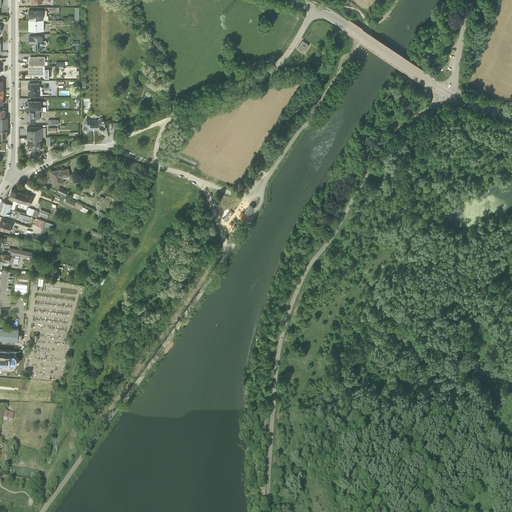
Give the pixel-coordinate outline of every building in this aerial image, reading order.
[(28,8),(28,18),(48,17),(48,13),(46,13),(46,8),(43,8),(28,8)] [(43,18),(28,18),(28,29),(43,28),(43,18)] [(29,34),(29,40),(32,40),(32,47),(42,47),(43,42),(45,42),(46,42),(47,41),(46,39),(46,38),(45,38),(42,38),(42,34),(29,34)] [(302,37),(297,44),(303,49),(308,41),(302,37)] [(48,59),(48,54),(44,54),(44,53),(36,53),(29,53),(29,56),(28,56),(28,63),(44,63),(44,59),(48,59)] [(49,70),(51,70),(51,65),(44,65),(44,63),(28,63),(28,72),(36,72),(44,72),(44,75),(49,75),(49,70)] [(28,93),(39,92),(39,88),(41,87),(42,86),(42,85),(41,84),(39,83),(39,81),(28,81),(28,93)] [(42,108),(42,98),(27,98),(27,102),(25,102),(25,108),(39,108),(42,108)] [(25,108),(25,118),(35,118),(35,116),(39,116),(39,108),(25,108)] [(85,123),(82,126),(86,130),(89,127),(97,127),(101,131),(106,126),(104,125),(104,121),(105,120),(102,114),(97,117),(89,117),(86,115),(82,121),(85,123)] [(27,124),(26,135),(42,135),(42,134),(45,134),(45,125),(42,125),(42,124),(27,124)] [(141,130),(122,138),(124,143),(143,136),(141,130)] [(27,135),(27,147),(40,147),(40,139),(42,139),(42,135),(27,135)] [(50,169),(53,183),(64,180),(62,175),(69,173),(68,166),(60,168),(60,166),(50,169)] [(67,189),(59,185),(57,189),(65,193),(67,189)] [(12,201),(16,188),(11,186),(9,193),(10,193),(10,194),(9,194),(9,193),(9,195),(8,195),(7,197),(5,196),(4,198),(12,201)] [(17,202),(21,190),(16,188),(10,206),(14,207),(16,202),(17,202)] [(33,194),(21,190),(18,199),(21,200),(20,202),(25,203),(26,201),(30,203),(33,194)] [(66,196),(64,196),(63,199),(64,200),(64,201),(73,205),(86,211),(87,208),(81,206),(82,203),(66,195),(66,196)] [(10,206),(12,201),(4,198),(3,198),(0,206),(0,210),(28,219),(29,216),(32,217),(33,214),(14,207),(10,206)] [(240,213),(239,214),(244,218),(248,212),(249,212),(253,206),(249,203),(245,208),(244,207),(240,213)] [(34,206),(31,205),(29,212),(36,215),(38,209),(34,207),(34,206)] [(49,209),(40,207),(38,213),(47,215),(49,209)] [(45,218),(37,215),(34,222),(43,225),(45,218)] [(0,217),(0,216),(0,227),(2,228),(2,227),(9,229),(12,220),(0,217)] [(14,241),(23,243),(24,236),(15,234),(14,241)] [(10,251),(31,255),(32,249),(9,245),(9,247),(11,248),(10,251)] [(0,266),(1,266),(2,261),(3,261),(3,260),(8,261),(8,259),(17,261),(19,253),(10,251),(10,253),(0,251),(0,252),(0,266)] [(27,281),(15,280),(14,288),(26,289),(27,281)] [(0,336),(17,338),(18,329),(18,326),(6,325),(6,323),(6,322),(3,319),(1,318),(0,317),(0,336)] [(0,363),(13,365),(13,361),(14,361),(14,360),(16,360),(16,359),(17,359),(18,358),(18,356),(17,355),(16,354),(14,354),(14,353),(14,349),(0,347),(0,363)] [(8,414),(7,422),(15,423),(16,415),(8,414)]
